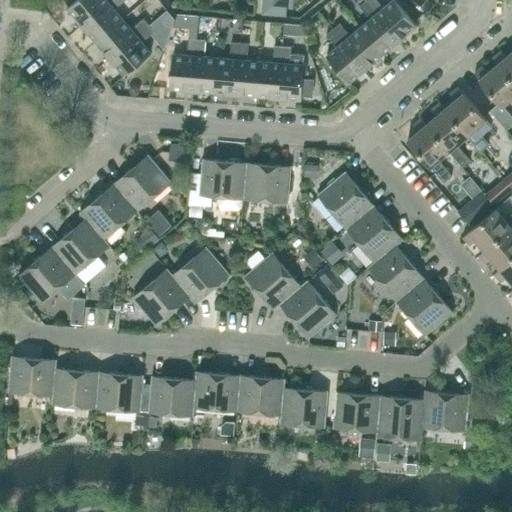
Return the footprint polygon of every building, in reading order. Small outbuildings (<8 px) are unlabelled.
[(82,25),(111,0),(76,0),(68,8),(82,25)] [(114,9),(124,0),(111,0),(82,25),(96,41),(122,19),(114,9)] [(394,0),(392,0),(383,8),(376,0),(366,0),(366,1),(399,40),(415,25),(394,0)] [(382,54),(399,40),(366,1),(359,6),(370,19),(360,27),(382,54)] [(111,58),(149,25),(144,18),(131,29),(122,19),(96,41),(111,58)] [(360,27),(350,36),(339,23),(333,29),(366,68),(382,54),(360,27)] [(142,42),(155,31),(149,25),(111,58),(125,75),(151,53),(142,42)] [(348,82),(366,68),(333,29),(326,34),(337,47),(326,56),(348,82)] [(192,90),(197,39),(188,38),(187,55),(173,54),(170,88),(192,90)] [(204,56),(205,40),(197,39),(192,90),(214,92),(217,58),(204,56)] [(235,94),(240,43),(231,42),(230,59),(217,58),(214,92),(235,94)] [(247,60),(248,44),(240,43),(235,94),(257,95),(260,61),(247,60)] [(278,97),(283,46),(274,46),(273,62),(260,61),(257,95),(278,97)] [(290,64),(291,47),(283,46),(278,97),(301,99),(303,65),(290,64)] [(502,51),(494,58),(499,63),(511,78),(511,52),(507,57),(502,51)] [(511,78),(499,63),(488,72),(484,66),(475,73),(480,79),(500,103),(491,110),(508,129),(511,125),(511,114),(504,106),(511,98),(511,78)] [(464,93),(459,87),(451,94),(456,100),(446,108),(469,136),(482,151),(490,144),(477,129),(488,119),(464,93)] [(469,136),(446,108),(441,103),(433,109),(438,115),(427,124),(451,151),(463,167),(471,160),(458,145),(469,136)] [(451,151),(427,124),(423,118),(414,125),(419,131),(408,140),(431,167),(432,167),(445,183),(453,176),(440,160),(451,151)] [(171,142),(169,161),(189,163),(191,144),(171,142)] [(137,210),(171,182),(148,155),(114,183),(137,210)] [(244,198),(247,163),(202,159),(199,194),(244,198)] [(288,202),(291,167),(247,163),(244,198),(288,202)] [(313,176),(315,164),(307,163),(305,175),(313,176)] [(346,228),(374,205),(345,171),(318,194),(346,228)] [(504,179),(491,190),(499,199),(511,188),(504,179)] [(103,239),(104,238),(137,210),(114,183),(80,212),(86,218),(103,239)] [(396,245),(402,239),(374,205),(346,228),(375,261),(375,262),(396,244),(396,245)] [(484,250),(511,227),(511,213),(505,219),(496,208),(468,232),(469,232),(463,237),(470,245),(476,240),(484,250)] [(104,238),(103,239),(86,218),(52,246),(75,273),(109,245),(104,238)] [(511,258),(511,227),(484,250),(478,255),(485,263),(491,258),(500,269),(511,258)] [(424,278),(396,245),(396,244),(375,262),(375,261),(368,267),(397,301),(424,278)] [(47,251),(18,275),(41,302),(47,297),(58,288),(68,299),(84,285),(75,274),(75,273),(52,246),(47,251)] [(195,302),(229,273),(206,246),(173,275),(172,275),(190,296),(189,296),(195,302)] [(301,286),(272,252),(245,275),(274,309),(281,304),(280,303),(301,286)] [(511,283),(511,258),(500,269),(494,273),(501,281),(506,277),(511,283)] [(172,275),(173,275),(167,268),(133,297),(156,324),(189,296),(190,296),(172,275)] [(344,285),(331,269),(321,277),(334,293),(344,285)] [(426,335),(453,312),(424,278),(397,301),(426,335)] [(309,337),(336,315),(307,280),(301,286),(280,303),(281,304),(309,337)] [(57,360),(47,359),(11,356),(8,391),(52,395),(53,395),(55,368),(56,368),(57,360)] [(100,372),(56,368),(55,368),(53,395),(52,395),(52,403),(96,407),(100,372)] [(141,411),(143,376),(100,372),(96,407),(141,411)] [(238,410),(240,375),(196,372),(195,380),(196,380),(194,407),(238,410)] [(284,387),(285,379),(240,375),(238,410),(281,414),(284,387)] [(196,380),(195,380),(151,376),(149,411),(194,415),(194,407),(196,380)] [(328,391),(284,387),(281,414),(280,422),(325,426),(328,391)] [(466,430),(469,395),(424,391),(424,399),(422,426),(423,426),(466,430)] [(377,431),(380,396),(336,392),(333,427),(377,431)] [(424,399),(380,396),(377,431),(422,434),(423,426),(422,426),(424,399)]
